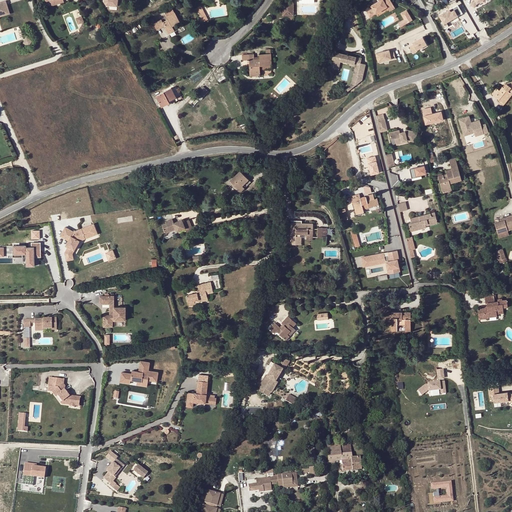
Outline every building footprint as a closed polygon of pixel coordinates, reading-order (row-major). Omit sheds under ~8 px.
[(370,17),(393,3),(390,0),(380,0),(379,1),(371,6),(373,8),(367,12),(370,17)] [(0,2),(0,4),(6,3),(9,12),(0,14),(0,16),(1,16),(10,13),(7,1),(0,2)] [(293,1),(283,1),(283,16),(293,15),(293,1)] [(0,14),(9,12),(6,3),(0,4),(0,14)] [(201,5),(197,7),(204,21),(208,19),(201,5)] [(168,20),(163,22),(160,24),(162,28),(165,27),(168,34),(175,31),(173,28),(172,26),(176,24),(180,22),(171,6),(163,10),(168,20)] [(441,22),(444,29),(449,26),(446,22),(457,16),(453,9),(449,11),(448,9),(438,14),(442,22),(441,22)] [(405,20),(407,23),(412,20),(406,10),(401,14),(405,20)] [(82,16),(76,18),(78,24),(84,22),(82,16)] [(160,24),(163,22),(161,19),(153,24),(157,31),(162,28),(160,24)] [(417,50),(427,44),(423,37),(412,42),(413,44),(409,47),(413,53),(417,51),(417,50)] [(254,59),(254,57),(254,54),(242,55),(242,60),(249,60),(250,76),(260,75),(260,69),(260,66),(271,65),(271,50),(266,50),(266,54),(259,54),(259,57),(260,59),(254,59)] [(376,53),(378,62),(391,59),(391,60),(396,58),(394,51),(390,52),(389,50),(376,53)] [(360,57),(332,51),(328,68),(338,71),(340,63),(355,67),(351,83),(344,87),(347,91),(361,81),(364,64),(359,63),(360,57)] [(496,88),(492,94),(499,100),(500,98),(504,101),(511,91),(511,81),(507,83),(507,84),(504,88),(503,87),(500,91),(496,88)] [(203,86),(195,95),(201,100),(209,91),(203,86)] [(169,101),(176,97),(171,88),(156,96),(162,107),(168,104),(166,101),(169,100),(169,101)] [(500,98),(499,100),(497,102),(502,106),(511,94),(511,91),(504,101),(500,98)] [(424,124),(442,120),(440,110),(432,112),(431,106),(421,108),(424,124)] [(385,118),(377,120),(380,132),(388,130),(385,118)] [(468,128),(465,118),(458,120),(459,124),(464,137),(482,131),(483,135),(488,134),(485,125),(480,127),(480,125),(468,128)] [(466,118),(465,118),(468,128),(480,125),(479,123),(469,126),(466,118)] [(399,130),(389,132),(391,139),(395,138),(396,143),(407,141),(415,142),(418,132),(405,129),(405,131),(399,132),(399,130)] [(386,154),(389,167),(395,165),(392,153),(386,154)] [(376,156),(366,156),(367,174),(377,173),(376,156)] [(462,180),(456,158),(449,160),(452,169),(446,170),(447,175),(448,176),(444,177),(444,176),(444,174),(439,176),(442,189),(451,187),(450,184),(462,180)] [(426,173),(425,166),(410,169),(412,178),(417,177),(417,176),(421,174),(426,173)] [(240,170),(230,180),(235,185),(236,187),(239,190),(249,180),(240,170)] [(251,182),(249,180),(239,190),(241,192),(251,182)] [(364,209),(376,206),(374,199),(375,199),(373,194),(366,196),(367,199),(361,201),(360,198),(359,194),(351,196),(352,203),(354,203),(357,214),(364,212),(364,209)] [(406,202),(398,204),(400,212),(408,210),(406,202)] [(417,228),(417,230),(427,227),(427,225),(438,223),(436,216),(432,217),(431,214),(411,219),(412,223),(409,224),(411,229),(417,228)] [(511,229),(511,215),(507,217),(507,218),(504,219),(505,220),(505,221),(503,222),(503,221),(495,223),(499,233),(508,230),(511,229)] [(185,228),(183,222),(182,219),(174,223),(172,218),(165,221),(166,223),(162,225),(165,234),(176,229),(177,231),(185,228)] [(189,219),(183,222),(185,228),(188,233),(193,230),(189,219)] [(291,223),(290,244),(301,244),(302,234),(307,234),(306,240),(312,240),(312,237),(313,229),(313,224),(302,223),(291,223)] [(94,225),(89,226),(93,236),(98,234),(94,225)] [(66,253),(66,256),(73,254),(80,241),(93,236),(89,226),(74,232),(66,228),(61,236),(69,241),(67,246),(69,247),(66,253)] [(327,235),(327,228),(318,227),(317,229),(317,237),(323,237),(323,235),(327,235)] [(40,238),(40,230),(31,230),(31,238),(40,238)] [(412,236),(406,238),(411,258),(415,257),(413,250),(415,249),(412,236)] [(41,257),(41,244),(33,244),(33,248),(27,248),(27,247),(26,247),(26,246),(19,246),(19,248),(15,248),(15,250),(15,254),(23,254),(27,254),(27,262),(35,262),(35,257),(41,257)] [(113,249),(105,252),(108,260),(116,258),(113,249)] [(503,249),(495,251),(498,260),(506,258),(503,249)] [(387,269),(399,267),(397,259),(399,259),(397,251),(362,258),(363,267),(386,262),(387,269)] [(503,265),(497,267),(501,278),(507,277),(503,265)] [(211,281),(204,283),(206,291),(213,290),(211,281)] [(197,292),(187,295),(189,306),(195,305),(194,301),(207,298),(206,291),(204,283),(195,285),(197,292)] [(494,295),(485,296),(486,303),(487,303),(488,305),(486,305),(481,306),(481,309),(478,309),(479,319),(484,319),(484,316),(489,315),(489,317),(497,316),(497,314),(497,310),(504,310),(503,307),(508,307),(507,300),(502,300),(502,298),(498,299),(498,301),(495,301),(494,295)] [(274,305),(266,308),(269,316),(277,313),(274,305)] [(126,320),(126,307),(115,307),(115,316),(110,316),(104,316),(104,327),(111,327),(111,321),(113,321),(126,320)] [(392,312),(391,331),(397,331),(397,325),(405,325),(411,325),(410,312),(405,312),(405,316),(402,316),(402,312),(392,312)] [(296,323),(288,316),(282,323),(284,324),(281,328),(279,327),(275,323),(270,329),(275,333),(277,331),(286,340),(289,336),(287,334),(290,331),(291,332),(294,328),(293,327),(296,323)] [(58,330),(57,318),(52,319),(52,320),(50,320),(50,321),(48,321),(48,320),(24,320),(25,328),(32,328),(31,324),(36,324),(36,328),(44,328),(44,330),(45,330),(53,329),(53,331),(58,330)] [(296,329),(294,328),(291,332),(290,331),(287,334),(289,336),(296,329)] [(273,379),(275,380),(283,367),(285,368),(290,361),(282,356),(278,364),(275,362),(267,375),(266,374),(261,382),(269,386),(273,379)] [(136,380),(135,385),(145,387),(146,379),(155,381),(157,373),(148,371),(149,362),(138,360),(136,370),(130,368),(129,373),(120,371),(117,382),(128,384),(129,379),(136,380)] [(71,405),(71,407),(75,407),(75,406),(80,406),(81,397),(70,396),(69,396),(66,390),(65,390),(66,386),(64,384),(64,380),(50,378),(48,391),(53,392),(55,392),(56,392),(57,394),(57,395),(63,402),(67,403),(67,404),(71,405)] [(278,381),(275,380),(273,379),(269,386),(273,389),(278,381)] [(207,397),(208,382),(198,381),(197,391),(199,392),(199,394),(197,394),(188,393),(187,407),(193,408),(194,402),(211,404),(212,397),(207,397)] [(424,384),(416,390),(420,395),(427,390),(427,391),(439,390),(444,389),(443,381),(439,381),(438,381),(426,382),(426,384),(424,384)] [(498,387),(489,388),(490,394),(493,394),(494,402),(508,400),(508,392),(499,393),(498,387)] [(62,404),(67,404),(67,403),(63,402),(57,395),(57,394),(56,392),(55,392),(53,392),(62,404)] [(289,394),(285,401),(294,406),(297,399),(289,394)] [(342,461),(340,447),(340,444),(340,443),(327,445),(328,462),(335,461),(342,461)] [(350,458),(349,447),(340,447),(342,461),(342,465),(340,465),(340,469),(342,469),(342,471),(362,469),(360,457),(350,458)] [(110,451),(106,457),(112,463),(106,471),(108,472),(103,478),(111,484),(115,478),(113,476),(120,468),(121,469),(124,466),(116,459),(118,457),(110,451)] [(44,478),(46,468),(36,467),(32,467),(33,464),(25,463),(22,484),(33,486),(34,477),(44,478)] [(138,464),(133,470),(143,478),(147,472),(138,464)] [(291,473),(282,474),(283,486),(284,489),(298,487),(298,484),(293,485),(291,473)] [(277,477),(259,479),(260,483),(257,484),(248,485),(249,492),(258,491),(259,492),(263,492),(262,491),(271,489),(271,485),(278,484),(279,487),(283,486),(282,474),(277,475),(277,477)] [(447,485),(446,482),(431,484),(432,489),(436,489),(437,492),(433,493),(434,503),(450,501),(450,499),(451,498),(450,496),(452,496),(451,485),(447,485)] [(299,499),(297,490),(292,490),(293,496),(291,497),(291,500),(299,499)] [(217,511),(217,510),(219,510),(222,499),(211,495),(208,507),(209,507),(209,510),(206,509),(205,511),(217,511)]
